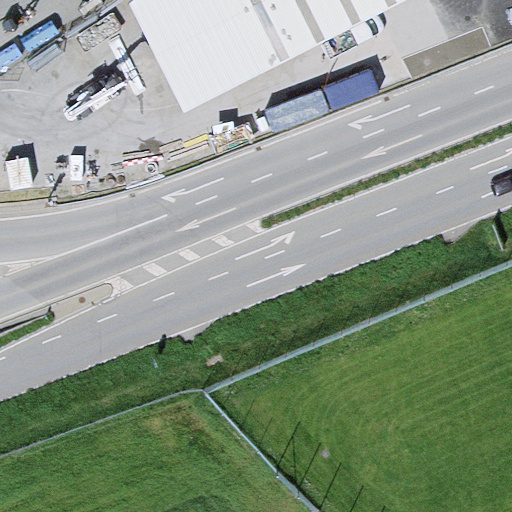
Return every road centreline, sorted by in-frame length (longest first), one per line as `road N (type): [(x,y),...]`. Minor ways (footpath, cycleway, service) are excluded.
road 1 (tertiary): [(0,379),(511,181)]
road 2 (tertiary): [(511,100),(182,222)]
road 3 (tertiary): [(182,222),(0,296)]
road 4 (primary): [(182,222),(31,251),(0,249)]
